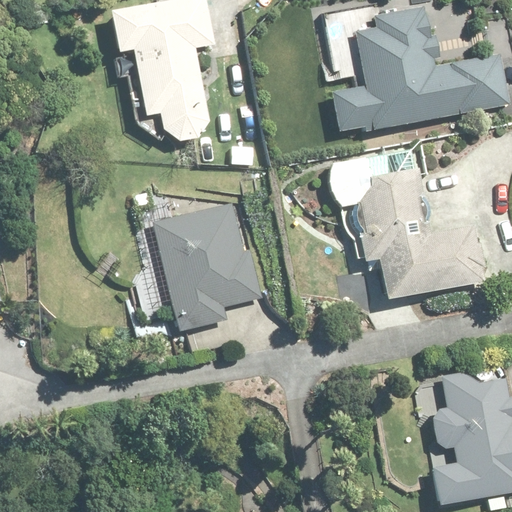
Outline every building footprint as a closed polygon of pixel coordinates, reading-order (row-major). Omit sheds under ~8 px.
[(197,152),(183,63),(196,61),(190,16),(87,28),(93,74),(114,72),(129,163),(197,152)] [(353,32),(355,46),(334,50),(342,102),(310,108),(319,156),(493,124),(483,75),(418,88),(413,53),(414,53),(408,22),(353,32)] [(336,194),(343,268),(338,269),(350,327),(471,301),(458,243),(411,253),(404,187),(336,194)] [(242,315),(219,226),(194,231),(133,244),(156,350),(217,337),(214,323),(242,315)] [(419,399),(427,434),(412,436),(417,467),(433,465),(437,484),(415,488),(419,511),(481,511),(511,506),(511,437),(502,439),(500,423),(494,423),(486,385),(419,399)]
